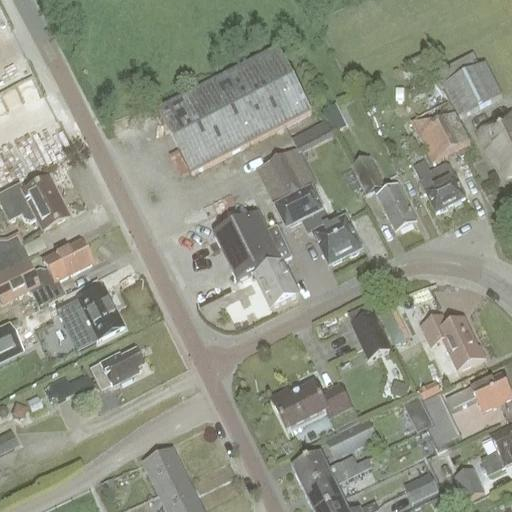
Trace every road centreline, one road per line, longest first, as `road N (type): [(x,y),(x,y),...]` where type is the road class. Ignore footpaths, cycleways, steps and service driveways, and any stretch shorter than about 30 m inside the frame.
road 1 (tertiary): [(206,366),(22,0)]
road 2 (residential): [(206,366),(407,266),(449,261),(511,295)]
road 3 (tertiary): [(276,511),(206,366)]
